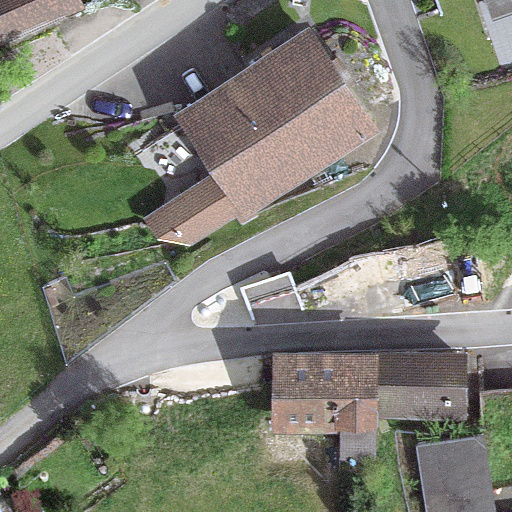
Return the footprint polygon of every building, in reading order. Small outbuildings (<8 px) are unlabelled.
[(65,0),(0,0),(0,39),(1,40),(69,10),(65,0)] [(511,5),(511,0),(482,0),(488,14),(511,5)] [(195,234),(367,123),(308,31),(187,109),(223,167),(151,213),(160,228),(195,234)] [(398,313),(459,298),(444,238),(385,250),(398,313)] [(455,402),(455,358),(277,355),(276,421),(370,423),(370,416),(380,416),(381,401),(455,402)] [(423,511),(488,511),(478,435),(414,444),(423,511)]
